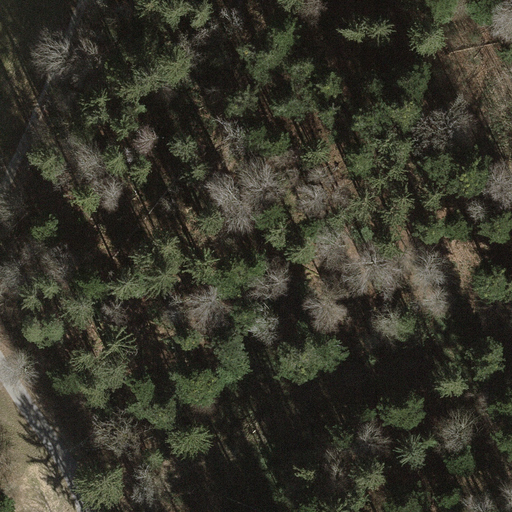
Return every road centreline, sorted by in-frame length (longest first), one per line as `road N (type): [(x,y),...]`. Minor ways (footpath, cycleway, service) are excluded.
road 1 (track): [(85,0),(0,187)]
road 2 (unclassified): [(0,369),(80,511)]
